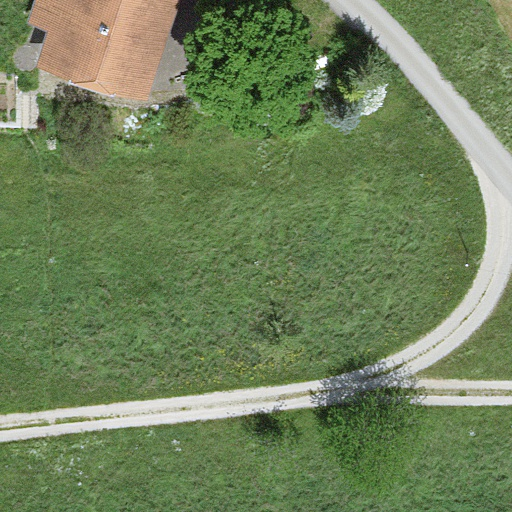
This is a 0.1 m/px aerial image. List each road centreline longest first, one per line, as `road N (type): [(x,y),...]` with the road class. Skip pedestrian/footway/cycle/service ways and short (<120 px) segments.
road 1 (track): [(353,388),(433,348),(479,297),(511,186)]
road 2 (unclassified): [(511,185),(402,49),(350,0)]
